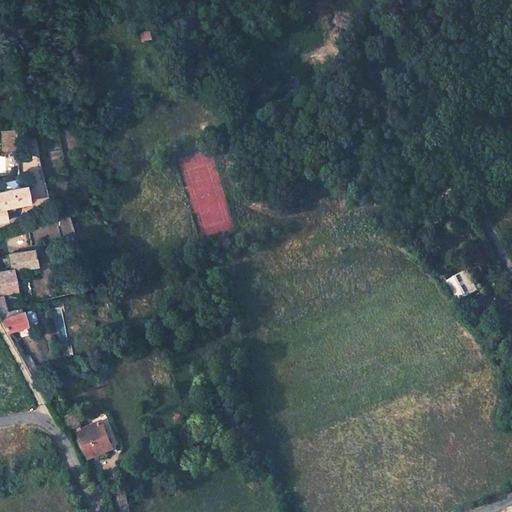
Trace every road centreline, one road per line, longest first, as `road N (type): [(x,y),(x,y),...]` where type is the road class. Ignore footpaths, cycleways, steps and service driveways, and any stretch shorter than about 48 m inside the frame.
road 1 (unclassified): [(511,275),(465,186),(381,104),(378,91),(379,77),(396,64),(492,121),(511,124)]
road 2 (track): [(465,186),(379,209),(254,208),(238,202),(231,185),(229,141)]
road 3 (unclassified): [(0,424),(51,424),(92,511)]
